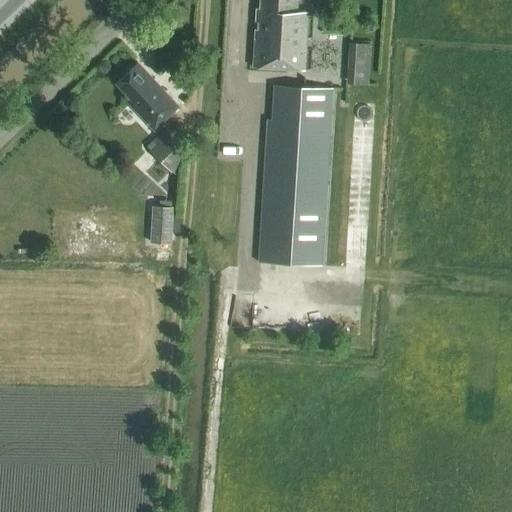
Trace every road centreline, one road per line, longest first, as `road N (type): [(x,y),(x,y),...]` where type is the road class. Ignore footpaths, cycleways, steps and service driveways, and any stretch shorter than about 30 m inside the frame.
road 1 (track): [(202,0),(162,511)]
road 2 (track): [(226,284),(208,511)]
road 3 (unclassified): [(0,131),(134,0)]
